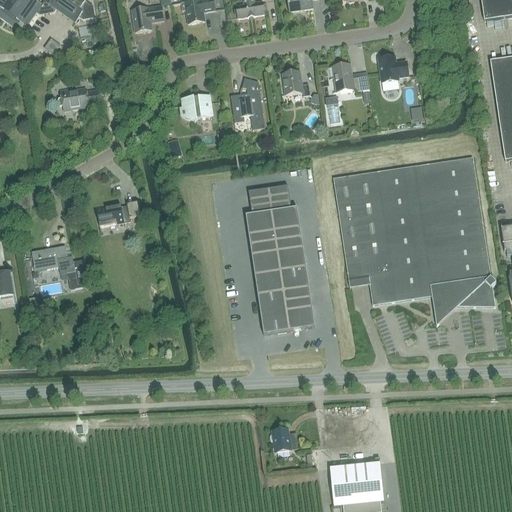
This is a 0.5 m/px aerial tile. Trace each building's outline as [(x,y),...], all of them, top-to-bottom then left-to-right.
[(92,8),(85,3),(87,0),(55,0),(51,6),(45,2),(42,6),(38,3),(37,0),(0,0),(0,18),(16,29),(22,28),(24,26),(26,28),(36,14),(40,17),(54,14),(56,10),(75,24),(79,19),(83,21),(94,19),(92,8)] [(206,0),(206,1),(201,2),(182,5),(183,12),(186,12),(188,26),(205,23),(203,14),(215,13),(213,0),(206,0)] [(242,0),(244,7),(236,8),(237,20),(265,16),(263,4),(255,5),(253,0),(242,0)] [(287,0),(290,14),(313,10),(312,2),(320,0),(287,0)] [(511,0),(480,0),(484,22),(511,18),(511,52),(489,55),(490,63),(505,163),(511,161),(511,0)] [(151,25),(164,23),(161,8),(150,10),(132,13),(135,34),(152,32),(151,25)] [(54,56),(60,47),(51,41),(45,50),(54,56)] [(395,59),(379,61),(382,85),(398,83),(398,80),(408,78),(406,64),(396,66),(395,59)] [(353,94),(360,93),(358,79),(352,80),(350,67),(341,69),(341,67),(328,69),(330,80),(334,79),(336,94),(353,91),(353,94)] [(282,76),(285,97),(302,95),(303,99),(310,98),(308,86),(302,87),(300,74),(282,76)] [(253,132),(265,131),(259,84),(245,81),(242,90),(247,91),(248,101),(241,102),(241,97),(231,98),(234,125),(245,124),(244,119),(250,118),(253,132)] [(88,110),(101,108),(98,94),(87,96),(86,91),(73,93),(73,90),(60,92),(62,100),(59,101),(58,102),(59,107),(60,108),(71,106),(71,111),(73,112),(78,111),(79,110),(88,108),(88,110)] [(315,107),(320,107),(319,97),(314,97),(310,102),(310,104),(315,107)] [(210,98),(181,102),(183,110),(182,112),(182,114),(182,116),(183,118),(185,119),(186,120),(189,121),(191,120),(196,123),(196,120),(213,118),(210,98)] [(333,181),(350,291),(370,288),(373,307),(432,299),(433,308),(460,309),(495,309),(492,288),(496,285),(491,279),(473,160),(333,181)] [(252,218),(246,219),(265,339),(316,331),(298,211),(292,212),(289,188),(249,194),(252,218)] [(130,220),(144,218),(142,204),(106,210),(105,207),(96,209),(100,229),(124,225),(124,224),(131,223),(130,220)] [(511,257),(511,274),(509,275),(510,280),(509,280),(511,302),(511,228),(501,231),(505,253),(506,253),(507,258),(511,257)] [(70,292),(90,288),(85,262),(73,264),(72,259),(68,260),(65,248),(32,254),(35,274),(59,269),(60,276),(67,275),(70,292)] [(0,297),(12,296),(9,273),(0,274),(0,297)] [(448,320),(460,309),(433,308),(435,320),(437,330),(448,320)] [(272,433),(272,436),(271,438),(271,442),(273,443),(275,455),(291,452),(298,451),(297,444),(290,445),(288,430),(272,433)] [(380,465),(330,470),(334,509),(343,508),(343,511),(381,511),(381,505),(384,504),(380,465)]
